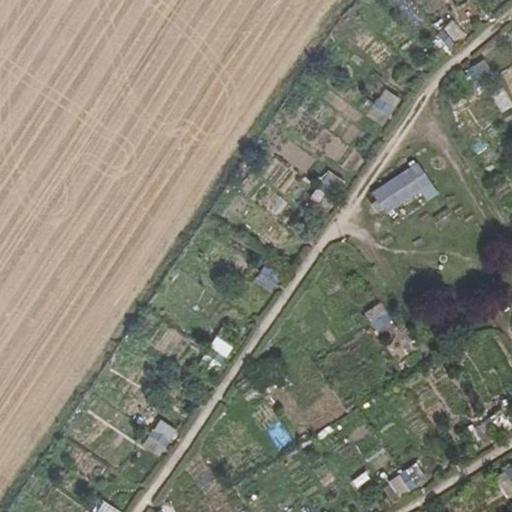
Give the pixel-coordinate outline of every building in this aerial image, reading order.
[(453,20),(440,29),(451,45),(464,36),(453,20)] [(371,105),(388,116),(399,100),(382,88),(371,105)] [(414,164),(370,193),(384,214),(418,192),(429,185),(414,164)] [(327,171),(318,182),(334,194),(343,183),(327,171)] [(429,185),(418,192),(425,203),(436,195),(429,185)] [(259,267),(255,285),(274,290),(279,272),(259,267)] [(363,311),(371,332),(390,326),(382,304),(363,311)] [(206,350),(225,360),(233,346),(213,335),(206,350)] [(146,435),(158,450),(174,436),(162,422),(146,435)] [(396,498),(424,480),(414,464),(386,482),(396,498)] [(493,476),(502,497),(511,492),(511,468),(493,476)]
